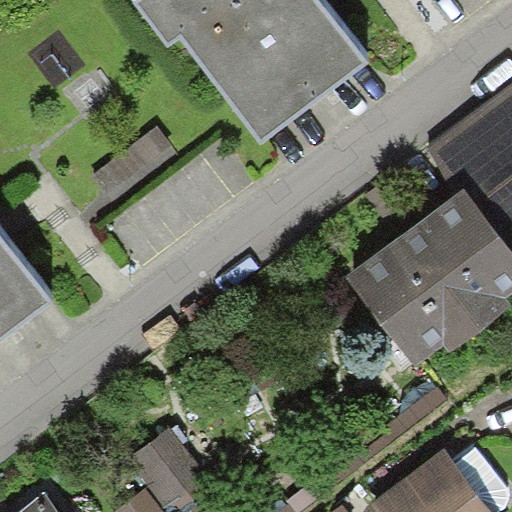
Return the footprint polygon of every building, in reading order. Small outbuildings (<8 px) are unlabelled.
[(163,0),(266,135),(367,59),(321,0),(163,0)] [(511,88),(433,142),(493,232),(511,219),(511,88)] [(149,144),(96,186),(108,200),(161,158),(149,144)] [(358,270),(420,356),(511,290),(511,257),(493,232),(466,193),(358,270)] [(0,338),(55,297),(0,223),(0,338)] [(168,511),(200,490),(167,445),(134,469),(164,511),(168,511)] [(496,511),(453,457),(382,511),(496,511)]
